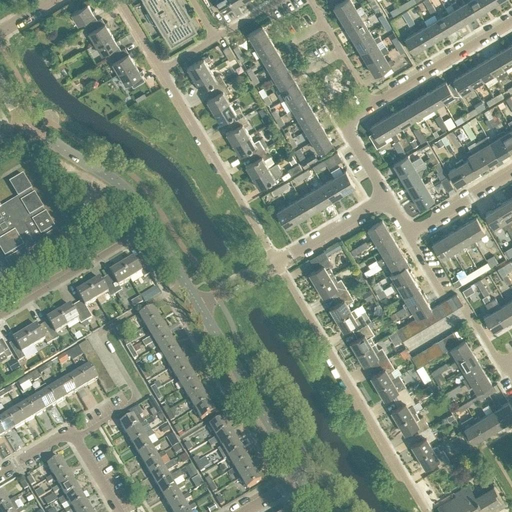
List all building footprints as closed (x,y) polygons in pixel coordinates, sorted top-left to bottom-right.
[(144,0),(150,9),(147,11),(154,24),(158,22),(164,32),(165,32),(171,44),(196,29),(202,26),(195,14),(191,16),(183,4),(180,0),(144,0)] [(233,6),(230,0),(209,0),(212,4),(217,1),(223,12),(233,6)] [(356,8),(351,0),(343,0),(334,6),(341,17),(356,8)] [(378,5),(374,0),(370,0),(369,1),(373,8),(378,5)] [(478,13),(469,0),(463,0),(465,2),(459,6),(467,20),(478,13)] [(488,7),(484,0),(469,0),(478,13),(488,7)] [(405,1),(397,6),(400,11),(408,6),(405,1)] [(94,14),(97,12),(94,8),(92,10),(88,3),(72,12),(78,23),(82,21),(86,26),(97,19),(94,14)] [(435,10),(431,4),(427,6),(430,13),(435,10)] [(400,11),(397,6),(390,10),(392,15),(400,11)] [(467,20),(459,6),(448,12),(456,26),(467,20)] [(360,15),(356,8),(341,17),(348,29),(363,20),(368,17),(365,12),(360,15)] [(406,10),(401,13),(405,19),(410,16),(406,10)] [(456,26),(448,12),(446,10),(442,13),(444,15),(437,19),(445,32),(456,26)] [(382,13),(378,16),(382,24),(387,21),(382,13)] [(112,33),(107,26),(110,24),(107,20),(105,22),(102,16),(97,19),(86,26),(95,43),(112,33)] [(414,23),(410,16),(405,19),(409,26),(414,23)] [(445,32),(437,19),(427,25),(435,39),(445,32)] [(370,31),(363,20),(348,29),(354,40),(370,31)] [(391,28),(387,21),(382,24),(386,30),(391,28)] [(435,39),(427,25),(416,32),(424,45),(435,39)] [(267,37),(261,26),(248,34),(254,45),(267,37)] [(361,52),(376,42),(377,43),(382,39),(379,34),(374,38),(370,31),(354,40),(361,52)] [(424,45),(416,32),(405,38),(413,52),(424,45)] [(121,49),(118,44),(120,42),(118,38),(116,40),(112,33),(95,43),(102,53),(106,51),(109,56),(121,49)] [(395,36),(391,38),(396,46),(400,44),(395,36)] [(274,47),(267,37),(254,45),(261,55),(274,47)] [(380,49),(377,43),(376,42),(361,52),(368,63),(383,54),(389,51),(386,46),(380,49)] [(404,51),(400,44),(396,46),(400,53),(404,51)] [(238,45),(233,48),(237,55),(242,52),(238,45)] [(135,64),(130,56),(133,54),(131,50),(128,52),(125,46),(121,49),(109,56),(119,73),(135,64)] [(228,60),(234,57),(228,46),(222,49),(228,60)] [(280,58),(274,47),(261,55),(267,66),(280,58)] [(504,67),(511,62),(511,54),(507,47),(497,53),(504,67)] [(246,59),(242,52),(237,55),(241,62),(246,59)] [(494,73),(504,67),(497,53),(486,60),(494,73)] [(387,61),(383,54),(368,63),(375,75),(381,71),(384,76),(393,71),(390,65),(394,63),(391,58),(387,61)] [(210,69),(205,61),(209,59),(207,55),(186,68),(193,79),(210,69)] [(286,69),(280,58),(267,66),(273,76),(286,69)] [(483,79),(494,73),(486,60),(475,66),(483,79)] [(133,86),(144,79),(141,74),(144,72),(141,69),(139,70),(135,64),(119,73),(125,83),(129,81),(133,86)] [(250,66),(245,68),(250,76),(254,73),(250,66)] [(473,86),(483,79),(475,66),(465,72),(473,86)] [(224,83),(219,74),(214,77),(210,69),(193,79),(200,90),(206,86),(209,91),(224,83)] [(293,79),(286,69),(273,76),(273,77),(270,79),(273,83),(276,81),(280,87),(293,79)] [(462,92),(473,86),(465,72),(454,79),(462,92)] [(259,81),(254,73),(250,76),(254,83),(259,81)] [(299,90),(293,79),(280,87),(280,88),(275,90),(278,94),(282,92),(285,96),(286,98),(299,90)] [(446,81),(435,87),(443,101),(445,105),(459,96),(455,88),(451,90),(446,81)] [(230,101),(225,94),(229,91),(224,83),(209,91),(212,97),(207,101),(213,111),(230,101)] [(432,107),(443,101),(435,87),(424,94),(432,107)] [(263,88),(259,91),(263,97),(267,95),(263,88)] [(293,108),(306,100),(299,90),(286,98),(293,108)] [(500,92),(493,96),(496,101),(503,96),(500,92)] [(422,114),(432,107),(424,94),(413,100),(422,114)] [(272,102),(267,95),(263,97),(267,105),(272,102)] [(496,101),(493,96),(486,101),(489,105),(496,101)] [(312,111),(306,100),(293,108),(299,119),(312,111)] [(413,100),(403,106),(411,120),(415,118),(417,121),(424,117),(422,114),(413,100)] [(234,109),(230,101),(213,111),(220,123),(226,119),(229,124),(244,115),(239,106),(234,109)] [(403,106),(392,113),(400,127),(401,126),(404,131),(408,128),(405,124),(411,120),(403,106)] [(475,107),(468,111),(471,116),(478,111),(475,107)] [(276,109),(271,112),(276,119),(280,116),(276,109)] [(488,109),(484,111),(488,119),(493,116),(488,109)] [(319,122),(312,111),(299,119),(305,130),(319,122)] [(471,116),(468,111),(461,116),(464,120),(471,116)] [(392,113),(381,119),(390,133),(395,141),(397,140),(399,139),(395,130),(400,127),(392,113)] [(249,134),(245,126),(250,124),(244,115),(229,124),(232,129),(226,133),(233,144),(249,134)] [(264,123),(270,119),(267,115),(261,118),(264,123)] [(435,117),(439,124),(443,121),(440,115),(435,117)] [(284,122),(280,116),(276,119),(279,125),(284,122)] [(497,123),(493,116),(488,119),(493,126),(497,123)] [(387,141),(384,136),(390,133),(381,119),(370,126),(378,139),(373,142),(376,147),(387,141)] [(447,127),(443,121),(439,124),(442,130),(447,127)] [(325,132),(319,122),(305,130),(312,140),(325,132)] [(467,122),(462,124),(467,132),(471,129),(467,122)] [(418,127),(414,130),(417,136),(422,133),(418,127)] [(476,136),(471,129),(467,132),(471,139),(476,136)] [(511,129),(505,133),(503,130),(499,132),(511,151),(511,150),(511,129)] [(288,130),(284,132),(288,140),(293,137),(288,130)] [(332,143),(325,132),(312,140),(319,151),(332,143)] [(511,151),(499,132),(495,135),(497,138),(490,141),(499,156),(506,152),(507,154),(511,151)] [(426,140),(422,133),(417,136),(421,143),(426,140)] [(254,142),(249,134),(233,144),(240,155),(246,151),(249,156),(264,147),(259,139),(254,142)] [(445,134),(441,137),(446,145),(450,142),(445,134)] [(297,144),(293,137),(288,140),(293,147),(297,144)] [(435,141),(440,149),(445,146),(440,138),(435,141)] [(397,140),(395,141),(392,143),(396,149),(401,146),(397,140)] [(499,156),(490,141),(484,146),(482,143),(478,145),(489,164),(493,162),(492,160),(499,156)] [(454,149),(450,142),(446,145),(450,151),(454,149)] [(489,164),(478,145),(474,148),(475,151),(468,155),(470,158),(470,157),(478,169),(484,165),(485,167),(489,164)] [(404,153),(401,146),(396,149),(400,155),(404,153)] [(269,166),(265,159),(269,156),(264,147),(249,156),(252,161),(246,165),(252,176),(269,166)] [(305,157),(300,147),(295,150),(305,167),(309,165),(309,164),(318,158),(314,152),(305,157)] [(425,150),(430,157),(434,155),(429,148),(425,150)] [(338,151),(323,160),(326,164),(328,163),(330,167),(343,160),(338,151)] [(291,164),(296,161),(292,155),(288,157),(291,164)] [(393,164),(400,175),(422,162),(419,156),(411,161),(408,155),(393,164)] [(440,166),(434,155),(430,157),(436,168),(440,166)] [(470,157),(470,158),(464,162),(462,159),(458,161),(468,178),(479,172),(478,169),(470,157)] [(326,164),(323,160),(316,164),(319,169),(326,164)] [(468,178),(458,161),(453,164),(455,167),(449,171),(457,185),(468,178)] [(277,162),(269,166),(252,176),(259,188),(282,174),(283,171),(277,162)] [(425,166),(422,162),(400,175),(406,186),(421,177),(417,171),(425,166)] [(291,175),(302,169),(299,163),(288,170),(291,175)] [(447,176),(440,166),(436,168),(442,179),(447,176)] [(308,169),(301,173),(304,178),(311,174),(308,169)] [(346,171),(334,177),(343,192),(355,185),(346,171)] [(304,178),(301,173),(293,178),(296,182),(304,178)] [(451,184),(447,176),(442,179),(443,179),(441,180),(447,191),(453,187),(451,184)] [(0,250),(5,259),(12,255),(14,257),(5,263),(14,277),(34,265),(27,253),(44,243),(51,255),(65,246),(23,177),(10,184),(19,199),(1,209),(0,206),(0,250)] [(343,192),(334,177),(323,184),(332,199),(343,192)] [(421,177),(406,186),(413,197),(427,188),(433,184),(430,179),(424,183),(421,177)] [(286,182),(278,187),(281,192),(289,187),(286,182)] [(332,199),(323,184),(312,191),(320,206),(332,199)] [(433,184),(427,188),(413,197),(419,208),(434,199),(430,193),(434,191),(435,188),(433,184)] [(281,192),(278,187),(271,191),(274,196),(281,192)] [(320,206),(312,191),(300,198),(309,213),(320,206)] [(309,213),(300,198),(289,205),(298,220),(309,213)] [(511,217),(511,208),(507,200),(500,204),(499,202),(495,205),(508,227),(511,225),(511,222),(510,218),(511,217)] [(298,220),(289,205),(277,212),(286,227),(298,220)] [(508,227),(495,205),(491,207),(492,209),(485,213),(494,228),(502,223),(503,226),(505,225),(506,228),(508,227)] [(478,235),(485,231),(476,217),(465,223),(475,241),(480,238),(478,235)] [(389,231),(383,220),(368,229),(372,234),(369,236),(372,241),(389,231)] [(465,223),(454,230),(463,244),(469,241),(472,246),(477,244),(475,241),(465,223)] [(456,248),(463,244),(454,230),(444,236),(454,253),(458,251),(456,248)] [(395,242),(389,231),(372,241),(374,245),(377,243),(381,250),(395,242)] [(454,253),(444,236),(432,243),(441,257),(447,254),(449,256),(451,258),(455,256),(454,253)] [(321,248),(324,254),(339,247),(336,241),(321,248)] [(366,241),(359,246),(361,250),(368,246),(366,241)] [(395,242),(381,250),(384,255),(376,260),(378,263),(379,263),(380,265),(385,262),(402,252),(395,242)] [(361,250),(359,246),(351,250),(354,254),(361,250)] [(408,263),(402,252),(385,262),(387,266),(389,264),(393,271),(394,272),(406,264),(406,265),(408,263)] [(330,276),(326,269),(333,265),(326,255),(316,261),(320,267),(309,273),(309,274),(308,275),(313,284),(315,283),(316,285),(330,276)] [(495,257),(488,262),(490,266),(498,262),(495,257)] [(130,281),(141,275),(143,279),(149,276),(139,259),(136,261),(134,259),(122,267),(130,281)] [(480,272),(490,266),(488,262),(477,268),(480,272)] [(379,263),(378,263),(371,267),(374,272),(381,267),(380,265),(379,263)] [(413,275),(411,270),(409,271),(406,265),(406,264),(394,272),(393,271),(390,273),(394,280),(391,282),(394,286),(413,275)] [(502,266),(498,269),(502,276),(507,273),(502,266)] [(119,288),(130,281),(122,267),(110,274),(111,276),(106,279),(116,295),(121,292),(119,288)] [(367,276),(374,272),(371,267),(364,272),(367,276)] [(469,279),(480,272),(477,268),(466,275),(469,279)] [(364,279),(360,273),(355,277),(359,283),(364,279)] [(511,280),(507,273),(502,276),(506,283),(511,280)] [(338,280),(334,274),(330,276),(316,285),(317,286),(315,287),(321,296),(322,295),(323,296),(333,289),(337,295),(347,289),(341,278),(338,280)] [(403,295),(418,286),(414,279),(416,279),(413,275),(394,286),(396,290),(399,288),(403,295)] [(469,279),(466,275),(462,278),(460,279),(462,283),(469,279)] [(116,295),(106,279),(101,282),(99,280),(88,287),(97,301),(108,295),(110,299),(116,295)] [(476,282),(481,289),(485,286),(480,279),(476,282)] [(472,283),(460,291),(463,295),(475,287),(472,283)] [(391,285),(384,289),(387,293),(394,289),(391,285)] [(426,296),(424,292),(422,293),(418,286),(403,295),(407,302),(404,303),(406,308),(426,296)] [(489,294),(485,286),(481,289),(485,296),(489,294)] [(86,307),(97,301),(88,287),(77,293),(82,302),(77,305),(87,322),(93,319),(86,307)] [(156,289),(141,298),(145,304),(160,295),(156,289)] [(351,310),(347,303),(353,299),(347,289),(337,295),(340,301),(330,307),(336,318),(351,310)] [(367,301),(374,296),(369,289),(362,293),(367,301)] [(387,293),(384,289),(377,293),(379,298),(387,293)] [(458,307),(463,304),(457,293),(451,296),(458,307)] [(385,306),(390,303),(386,296),(380,300),(385,306)] [(421,314),(431,308),(427,301),(428,300),(426,296),(406,308),(409,312),(412,310),(416,317),(421,314)] [(458,307),(451,296),(447,299),(453,310),(458,307)] [(495,298),(491,300),(504,323),(511,318),(511,311),(506,302),(500,306),(495,298)] [(453,310),(447,299),(441,302),(448,313),(453,310)] [(504,323),(491,300),(486,303),(491,312),(485,315),(493,330),(504,323)] [(448,313),(441,302),(436,305),(443,316),(448,313)] [(87,322),(77,305),(72,308),(71,306),(59,313),(67,328),(79,321),(81,325),(86,322),(87,322)] [(443,316),(436,305),(431,308),(438,319),(443,316)] [(404,306),(397,310),(399,315),(407,310),(404,306)] [(354,308),(351,310),(336,318),(343,330),(354,323),(357,329),(367,323),(361,312),(358,314),(354,308)] [(438,319),(431,308),(426,311),(433,322),(438,319)] [(142,322),(146,328),(160,320),(154,309),(138,319),(140,323),(142,322)] [(399,315),(397,310),(390,315),(392,319),(399,315)] [(433,322),(426,311),(421,314),(428,325),(433,322)] [(56,334),(67,328),(59,313),(47,320),(48,322),(43,326),(53,342),(59,339),(56,334)] [(428,325),(421,314),(416,317),(423,328),(428,325)] [(423,328),(416,317),(411,320),(417,331),(423,328)] [(149,332),(152,338),(166,330),(160,320),(146,328),(144,329),(147,333),(149,332)] [(417,331),(411,320),(406,323),(412,334),(417,331)] [(123,325),(126,330),(132,326),(129,321),(123,325)] [(371,344),(367,337),(374,333),(367,323),(357,329),(361,335),(350,342),(357,352),(371,344)] [(412,334),(406,323),(401,326),(407,337),(412,334)] [(34,348),(45,341),(48,345),(53,342),(43,326),(38,329),(37,327),(25,334),(34,348)] [(407,337),(401,326),(396,329),(402,340),(407,337)] [(155,343),(159,349),(173,340),(166,330),(152,338),(143,344),(146,348),(155,343)] [(122,340),(126,338),(122,331),(118,333),(122,340)] [(453,331),(447,334),(454,346),(459,342),(453,331)] [(23,355),(34,348),(25,334),(14,340),(15,342),(10,345),(20,362),(25,359),(23,355)] [(454,346),(447,334),(442,337),(449,349),(451,348),(454,346)] [(449,349),(442,337),(437,340),(444,352),(449,349)] [(454,360),(471,350),(465,339),(459,342),(454,346),(451,348),(455,354),(452,356),(454,360)] [(161,353),(165,359),(179,351),(173,340),(159,349),(156,350),(159,354),(161,353)] [(444,352),(437,340),(432,343),(438,355),(444,352)] [(0,359),(4,357),(6,361),(12,357),(2,341),(0,342),(0,359)] [(81,352),(90,347),(88,342),(78,347),(81,352)] [(438,355),(432,343),(427,346),(434,358),(438,355)] [(375,351),(371,344),(357,352),(364,364),(374,358),(378,363),(388,357),(382,347),(375,351)] [(434,358),(427,346),(422,350),(429,361),(434,358)] [(84,357),(93,351),(90,347),(81,352),(84,357)] [(429,361),(422,350),(417,353),(423,364),(429,361)] [(478,361),(471,350),(454,360),(457,365),(460,363),(464,369),(478,361)] [(87,362),(96,356),(93,351),(84,357),(87,362)] [(167,363),(171,369),(185,361),(179,351),(165,359),(163,360),(165,364),(167,363)] [(423,364),(417,353),(411,356),(418,367),(423,364)] [(66,355),(57,360),(61,367),(69,362),(67,360),(68,359),(66,355)] [(90,367),(99,361),(96,356),(87,362),(90,367)] [(395,376),(391,370),(394,368),(388,357),(378,363),(382,370),(371,376),(378,387),(395,376)] [(93,371),(102,366),(99,361),(90,367),(93,371)] [(169,371),(171,375),(173,373),(177,380),(191,371),(185,361),(171,369),(169,371)] [(484,372),(478,361),(464,369),(467,376),(465,377),(467,382),(484,372)] [(20,369),(16,362),(10,366),(13,373),(20,369)] [(52,363),(45,367),(48,371),(54,368),(52,363)] [(445,363),(438,367),(441,371),(448,367),(445,363)] [(98,381),(95,376),(93,371),(90,367),(89,367),(88,365),(83,368),(84,370),(79,373),(88,387),(98,381)] [(95,376),(105,370),(102,366),(93,371),(95,376)] [(441,371),(438,367),(431,371),(433,376),(441,371)] [(98,381),(108,375),(105,370),(95,376),(98,381)] [(88,387),(79,373),(78,371),(73,374),(74,376),(69,379),(77,393),(88,387)] [(191,371),(177,380),(175,381),(177,385),(180,384),(183,390),(197,382),(191,371)] [(491,383),(484,372),(467,382),(470,386),(473,385),(477,391),(491,383)] [(34,384),(41,380),(37,373),(31,376),(34,380),(32,381),(34,384)] [(101,386),(110,380),(108,375),(98,381),(101,386)] [(399,383),(395,376),(378,387),(384,398),(395,392),(398,398),(408,392),(402,381),(399,383)] [(77,393),(69,379),(68,377),(63,380),(64,382),(59,385),(67,399),(77,393)] [(104,390),(113,385),(110,380),(101,386),(104,390)] [(197,382),(183,390),(181,391),(184,395),(186,394),(189,400),(203,392),(197,382)] [(67,399),(59,385),(58,385),(57,384),(53,386),(54,388),(48,391),(57,405),(67,399)] [(458,384),(451,389),(454,393),(461,389),(458,384)] [(107,395),(116,390),(113,385),(104,390),(107,395)] [(494,385),(486,390),(489,394),(496,389),(494,385)] [(46,387),(35,393),(47,412),(57,405),(48,391),(46,387)] [(454,393),(451,389),(444,393),(446,397),(454,393)] [(482,398),(489,394),(486,390),(479,394),(482,398)] [(189,400),(187,402),(190,406),(192,404),(196,411),(210,402),(203,392),(189,400)] [(412,413),(408,406),(415,402),(408,392),(398,398),(402,404),(392,410),(398,421),(412,413)] [(36,418),(47,412),(35,393),(36,396),(32,399),(33,400),(28,404),(36,418)] [(163,400),(159,393),(155,396),(159,402),(163,400)] [(472,398),(465,403),(467,407),(475,402),(472,398)] [(511,418),(511,408),(508,401),(497,408),(505,422),(511,418)] [(36,418),(28,404),(27,404),(26,402),(22,405),(23,407),(18,410),(26,424),(36,418)] [(196,411),(193,412),(196,416),(198,415),(202,421),(216,413),(210,402),(196,411)] [(26,424),(18,410),(17,410),(16,408),(11,411),(13,413),(7,416),(16,430),(26,424)] [(139,427),(144,424),(141,417),(144,416),(139,408),(126,416),(128,421),(121,425),(127,436),(140,429),(139,427)] [(505,422),(497,408),(486,414),(495,429),(505,422)] [(4,411),(0,413),(0,427),(5,436),(16,430),(7,416),(4,411)] [(429,426),(423,415),(420,417),(416,411),(412,413),(398,421),(405,432),(416,426),(419,432),(429,426)] [(449,421),(454,418),(452,413),(446,417),(449,421)] [(495,429),(486,414),(475,421),(484,435),(495,429)] [(213,432),(216,438),(230,430),(224,420),(208,429),(210,433),(213,432)] [(484,435),(475,421),(464,427),(473,442),(484,435)] [(140,429),(127,436),(134,446),(146,439),(145,437),(146,437),(142,430),(149,426),(146,423),(144,424),(139,427),(140,429)] [(178,435),(183,433),(179,426),(175,429),(178,435)] [(436,437),(429,426),(419,432),(421,436),(419,437),(419,439),(419,440),(412,444),(413,445),(411,446),(416,454),(418,453),(419,455),(433,447),(429,441),(436,437)] [(219,443),(222,449),(236,441),(230,430),(216,438),(214,440),(217,444),(219,443)] [(152,448),(148,441),(155,437),(153,433),(146,437),(145,437),(146,439),(134,446),(140,457),(152,449),(151,448),(152,448)] [(220,450),(223,454),(225,453),(229,459),(242,451),(236,441),(222,449),(220,450)] [(158,457),(154,451),(161,447),(159,443),(152,448),(151,448),(152,449),(140,457),(146,467),(158,459),(157,458),(158,457)] [(189,453),(193,450),(189,444),(185,446),(189,453)] [(176,456),(182,452),(178,446),(172,450),(176,456)] [(437,454),(433,447),(419,455),(426,466),(436,460),(440,466),(450,460),(443,450),(437,454)] [(242,451),(229,459),(226,460),(229,464),(231,463),(235,469),(249,461),(242,451)] [(164,468),(160,462),(167,458),(165,453),(158,457),(157,458),(158,459),(146,467),(152,477),(165,470),(164,468)] [(183,466),(189,462),(185,456),(179,459),(183,466)] [(67,470),(61,460),(48,468),(53,477),(54,476),(54,478),(67,470)] [(249,461),(235,469),(233,471),(235,475),(237,473),(241,480),(255,472),(249,461)] [(165,470),(152,477),(158,488),(171,480),(170,479),(167,474),(177,468),(174,462),(164,468),(165,470)] [(183,469),(187,480),(195,476),(190,466),(183,469)] [(481,472),(487,483),(494,478),(488,467),(481,472)] [(73,481),(67,470),(54,478),(54,476),(53,477),(46,481),(48,484),(52,482),(54,485),(57,483),(59,487),(60,487),(61,488),(73,481)] [(255,472),(241,480),(239,481),(241,485),(243,484),(247,490),(261,482),(255,472)] [(171,480),(158,488),(164,498),(177,490),(176,489),(173,484),(183,478),(180,473),(170,479),(171,480)] [(189,482),(194,490),(201,486),(196,477),(189,482)] [(79,491),(73,481),(61,488),(60,487),(59,487),(52,491),(55,495),(62,491),(65,497),(66,497),(67,499),(79,491)] [(493,511),(506,504),(495,486),(477,497),(469,484),(454,492),(457,496),(448,502),(447,500),(438,506),(441,511),(469,511),(474,509),(475,511),(493,511)] [(182,499),(179,493),(185,489),(183,485),(176,489),(177,490),(164,498),(170,508),(183,501),(182,499)] [(217,492),(213,485),(209,488),(213,494),(217,492)] [(38,494),(40,498),(52,492),(49,488),(38,494)] [(85,501),(79,491),(67,499),(66,497),(65,497),(58,501),(62,507),(69,503),(71,508),(72,507),(73,509),(85,501)] [(9,503),(3,493),(0,495),(0,509),(9,504),(9,503)] [(188,510),(184,503),(191,499),(189,495),(182,499),(183,501),(170,508),(172,511),(187,511),(189,511),(188,510)] [(28,505),(34,502),(30,496),(25,499),(28,505)] [(53,496),(42,500),(44,507),(55,503),(53,496)] [(221,507),(225,504),(221,498),(217,500),(221,507)] [(16,511),(18,511),(14,505),(18,503),(15,499),(9,503),(9,504),(0,509),(0,511),(16,511)] [(90,511),(92,511),(85,501),(73,509),(72,507),(71,508),(65,511),(64,511),(72,511),(74,511),(90,511)]
